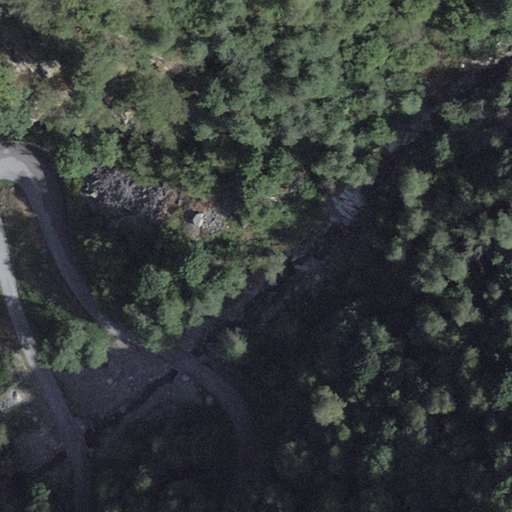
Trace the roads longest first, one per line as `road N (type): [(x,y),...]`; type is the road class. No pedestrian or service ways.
road 1 (unclassified): [(0,171),(25,177),(64,269),(90,305),(208,379),(231,403),(250,457),(236,511)]
road 2 (unclassified): [(80,511),(74,445),(10,299),(0,255)]
